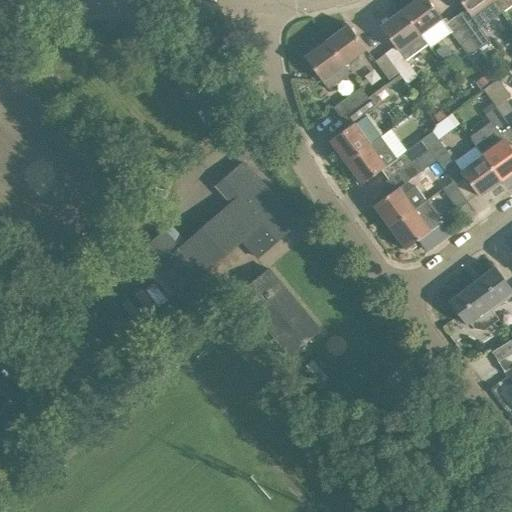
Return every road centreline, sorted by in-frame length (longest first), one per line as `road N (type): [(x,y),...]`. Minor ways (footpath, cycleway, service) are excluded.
road 1 (residential): [(398,300),(289,140),(269,82),(262,1)]
road 2 (residential): [(18,0),(262,1)]
road 3 (residential): [(398,300),(511,453)]
road 4 (residential): [(398,300),(511,214)]
